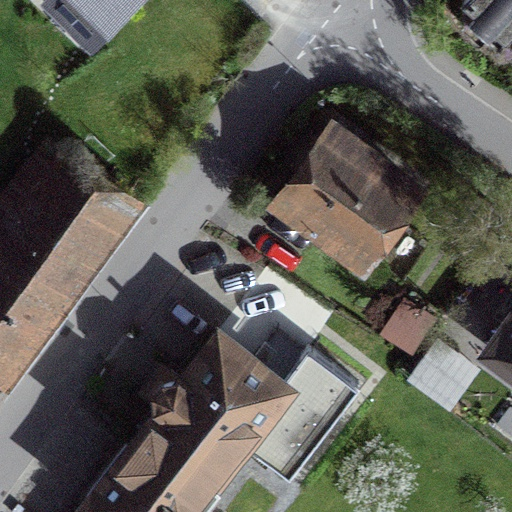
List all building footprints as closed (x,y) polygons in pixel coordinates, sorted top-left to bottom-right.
[(131,0),(84,0),(109,23),(131,0)] [(511,0),(463,0),(463,11),(499,43),(511,28),(511,0)] [(414,182),(333,124),(280,199),(360,256),(414,182)] [(123,199),(66,157),(0,246),(0,359),(2,361),(123,199)] [(511,316),(490,346),(511,361),(511,316)] [(202,511),(253,446),(288,473),(357,381),(308,344),(289,368),(258,345),(251,354),(217,329),(181,377),(169,369),(149,396),(159,404),(87,500),(101,511),(100,511),(202,511)] [(464,350),(439,332),(407,373),(432,392),(464,350)] [(478,400),(456,381),(440,399),(462,418),(478,400)]
